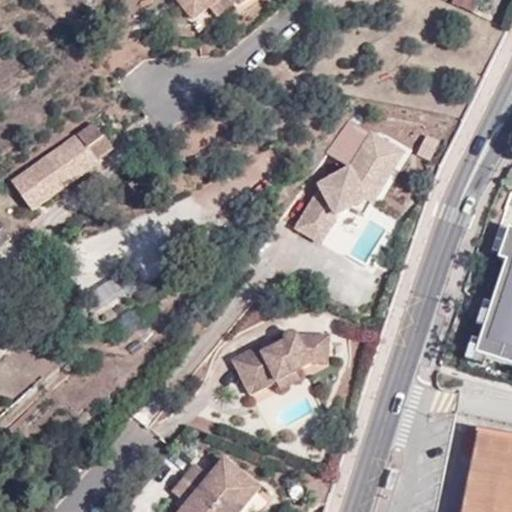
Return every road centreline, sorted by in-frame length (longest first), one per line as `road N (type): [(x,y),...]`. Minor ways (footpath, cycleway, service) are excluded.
road 1 (secondary): [(357,511),(455,214),(511,98)]
road 2 (residential): [(311,0),(221,77),(158,95)]
